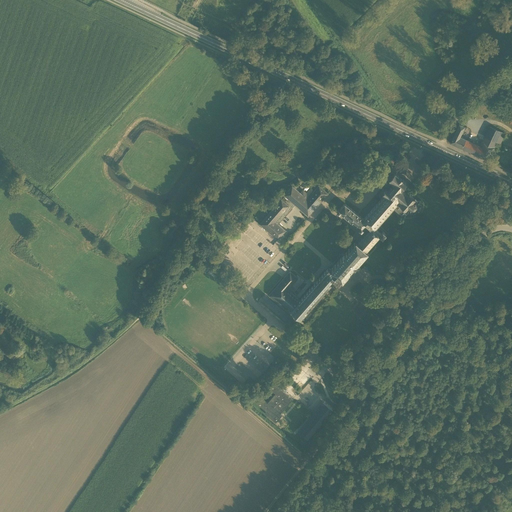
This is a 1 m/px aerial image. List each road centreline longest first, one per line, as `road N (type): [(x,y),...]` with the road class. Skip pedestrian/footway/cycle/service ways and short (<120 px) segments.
road 1 (primary): [(511,183),(120,0)]
road 2 (unclassified): [(267,511),(473,244),(496,228),(511,231)]
road 3 (track): [(436,153),(456,110),(511,54)]
